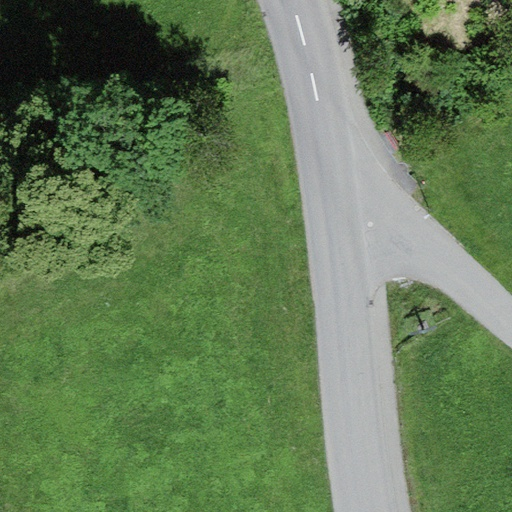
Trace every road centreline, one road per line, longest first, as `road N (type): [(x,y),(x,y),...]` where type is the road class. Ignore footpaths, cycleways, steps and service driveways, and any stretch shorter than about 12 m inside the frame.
road 1 (tertiary): [(343,152),(354,369),(382,511)]
road 2 (residential): [(343,152),(511,327)]
road 3 (tertiary): [(300,0),(343,152)]
